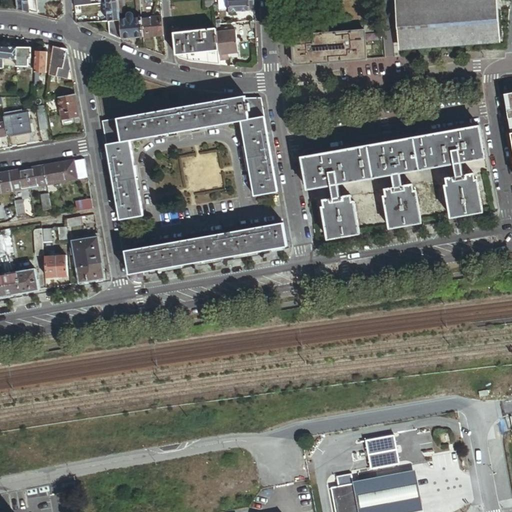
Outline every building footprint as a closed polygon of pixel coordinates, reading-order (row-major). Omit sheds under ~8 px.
[(17,0),(18,9),(31,12),(31,10),(39,12),(37,0),(17,0)] [(117,0),(118,2),(119,15),(124,14),(126,13),(124,0),(117,0)] [(229,12),(255,11),(255,0),(254,0),(229,1),(229,12)] [(498,37),(494,0),(391,0),(393,23),(395,45),(482,38),(498,37)] [(119,15),(118,2),(107,3),(108,21),(120,20),(119,15)] [(142,19),(142,18),(134,19),(133,16),(133,15),(133,14),(132,14),(131,14),(131,13),(130,13),(129,14),(128,14),(128,15),(127,15),(127,16),(127,19),(120,20),(122,39),(143,37),(142,19)] [(143,37),(164,36),(162,18),(142,19),(143,37)] [(110,35),(121,39),(122,39),(120,20),(108,21),(110,35)] [(218,50),(219,49),(217,29),(174,34),(176,55),(179,59),(192,62),(220,65),(218,50)] [(236,31),(235,31),(218,33),(221,61),(229,60),(229,54),(239,53),(236,31)] [(292,36),(295,66),(367,60),(364,31),(292,36)] [(498,37),(482,38),(482,45),(498,44),(498,37)] [(0,46),(0,55),(4,56),(18,58),(18,48),(0,46)] [(54,46),(49,75),(57,77),(59,68),(63,69),(68,49),(54,46)] [(29,59),(31,59),(32,49),(18,48),(18,58),(18,66),(18,67),(21,67),(21,69),(25,69),(25,67),(29,67),(29,59)] [(59,68),(57,77),(69,79),(71,70),(71,71),(68,49),(63,69),(59,68)] [(36,69),(36,73),(40,73),(46,73),(47,52),(40,51),(37,51),(36,69)] [(18,58),(4,56),(4,64),(18,66),(18,58)] [(79,117),(75,94),(58,97),(62,120),(79,117)] [(233,99),(104,121),(121,219),(145,215),(132,142),(241,122),(254,197),(278,193),(271,153),(261,98),(233,99)] [(36,107),(38,116),(45,114),(44,106),(36,107)] [(29,111),(5,116),(6,122),(6,125),(8,135),(32,130),(30,119),(29,111)] [(45,114),(38,116),(40,129),(48,128),(45,114)] [(63,127),(81,124),(79,117),(62,120),(63,127)] [(0,136),(8,135),(6,125),(0,125),(0,136)] [(461,163),(486,159),(480,126),(302,158),(308,190),(332,186),(339,184),(393,175),(400,174),(455,164),(461,163)] [(85,160),(75,162),(78,180),(88,178),(85,160)] [(75,162),(45,167),(48,185),(78,180),(75,162)] [(464,176),(461,163),(455,164),(457,177),(464,176)] [(48,185),(45,167),(28,170),(31,188),(48,185)] [(31,188),(28,170),(10,173),(14,191),(31,188)] [(0,193),(14,191),(10,173),(0,174),(0,193)] [(402,187),(400,174),(393,175),(396,188),(402,187)] [(445,186),(451,217),(483,212),(478,180),(475,180),(474,174),(464,176),(457,177),(447,179),(448,185),(445,186)] [(341,197),(339,184),(332,186),(334,199),(341,197)] [(384,197),(390,228),(422,223),(416,191),(414,191),(413,185),(402,187),(396,188),(385,190),(387,196),(384,196),(384,197)] [(52,210),(49,195),(41,197),(44,211),(52,210)] [(323,207),(328,239),(360,234),(355,202),(352,202),(351,196),(341,197),(334,199),(324,200),(325,207),(323,207)] [(93,208),(92,199),(77,202),(78,210),(93,208)] [(23,200),(15,201),(18,215),(26,214),(23,200)] [(67,220),(68,228),(84,225),(83,217),(67,220)] [(284,223),(127,251),(131,274),(288,247),(284,223)] [(68,241),(66,228),(58,229),(60,242),(68,241)] [(44,257),(43,231),(38,231),(35,234),(37,257),(44,257)] [(54,243),(53,231),(45,231),(46,244),(54,243)] [(73,242),(78,268),(103,264),(99,237),(73,242)] [(59,278),(57,256),(47,257),(48,278),(59,278)] [(67,256),(57,256),(59,278),(69,277),(67,256)] [(103,264),(78,268),(80,284),(106,279),(103,264)] [(37,269),(19,272),(22,294),(40,290),(37,269)] [(19,272),(0,275),(0,297),(22,294),(19,272)] [(396,436),(367,441),(372,471),(402,465),(396,436)] [(358,511),(417,511),(423,511),(416,470),(353,481),(353,483),(358,511)] [(331,488),(335,511),(358,511),(353,483),(331,488)]
